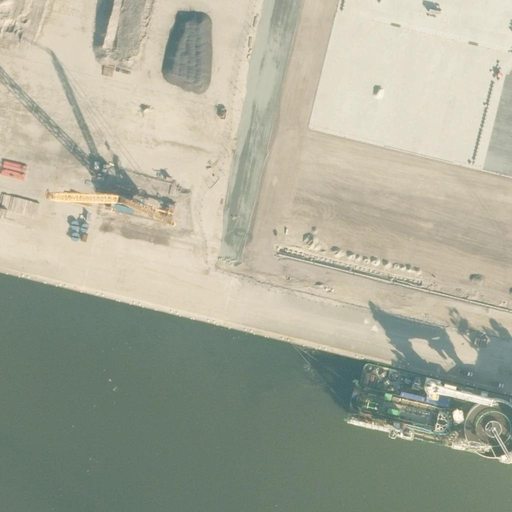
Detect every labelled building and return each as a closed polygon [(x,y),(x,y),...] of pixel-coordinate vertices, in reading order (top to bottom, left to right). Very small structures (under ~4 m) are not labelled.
[(438,40),(422,118),(455,124),(479,0),(456,0),(448,42),(438,40)] [(279,225),(336,228),(336,217),(280,213),(279,225)] [(258,226),(256,238),(335,247),(337,235),(258,226)] [(122,276),(76,265),(74,277),(119,288),(122,276)] [(211,303),(231,299),(224,271),(216,272),(215,266),(189,272),(191,281),(185,282),(187,291),(181,292),(181,294),(176,295),(179,305),(210,298),(211,303)]
